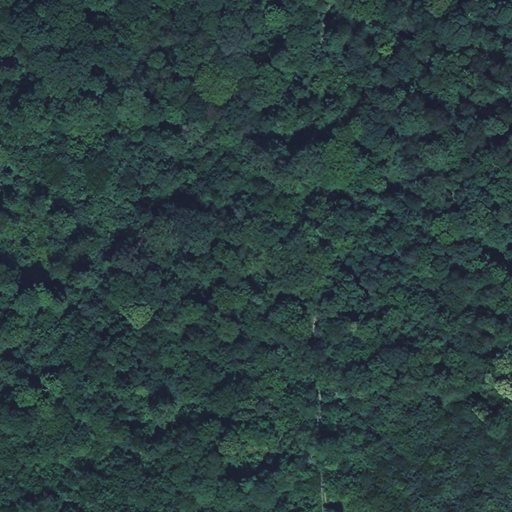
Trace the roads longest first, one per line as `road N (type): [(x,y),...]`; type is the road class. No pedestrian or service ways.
road 1 (track): [(319,511),(315,140),(282,0)]
road 2 (track): [(511,195),(318,195)]
